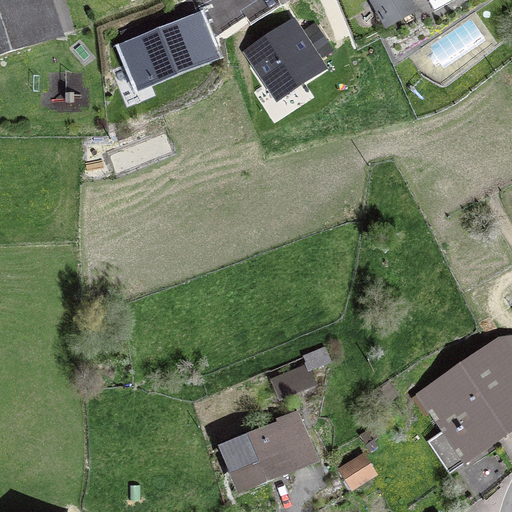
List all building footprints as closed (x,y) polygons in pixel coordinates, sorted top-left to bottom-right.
[(40,0),(0,0),(0,61),(54,45),(40,0)] [(369,0),(370,1),(358,8),(372,35),(404,18),(394,0),(369,0)] [(192,22),(112,53),(130,98),(210,67),(192,22)] [(511,344),(451,379),(494,444),(511,433),(511,344)] [(267,385),(275,408),(310,396),(301,373),(267,385)] [(458,468),(494,444),(451,379),(415,404),(458,468)] [(294,420),(210,454),(228,500),(312,466),(294,420)] [(360,461),(333,475),(345,497),(372,483),(360,461)]
